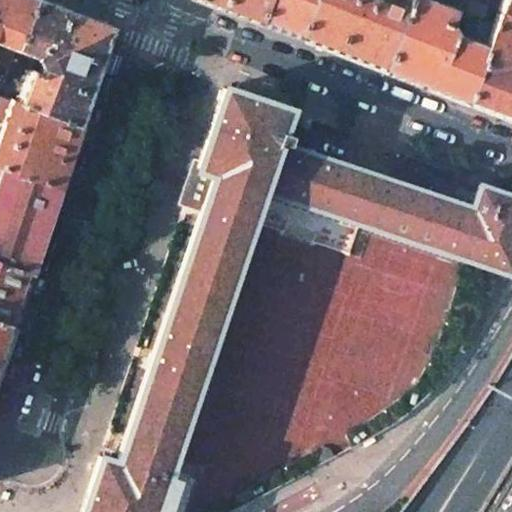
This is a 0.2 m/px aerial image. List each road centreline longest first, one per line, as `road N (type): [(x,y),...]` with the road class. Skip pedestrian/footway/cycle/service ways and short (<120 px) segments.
road 1 (residential): [(149,12),(22,431)]
road 2 (residential): [(44,434),(51,408),(65,397),(196,32)]
road 3 (residential): [(196,32),(511,153)]
road 4 (unclassified): [(511,317),(406,465),(342,511)]
road 5 (primary): [(511,394),(426,511)]
road 6 (primary): [(511,403),(457,511)]
